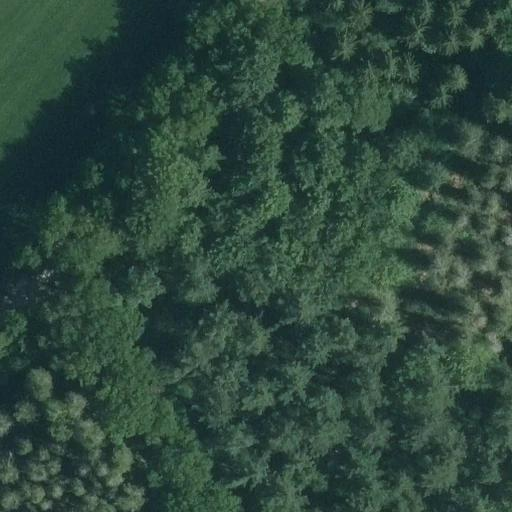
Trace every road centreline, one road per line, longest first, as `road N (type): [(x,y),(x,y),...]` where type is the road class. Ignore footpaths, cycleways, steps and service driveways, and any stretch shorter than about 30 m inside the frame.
road 1 (unclassified): [(0,318),(255,0)]
road 2 (track): [(33,277),(66,303),(199,511)]
